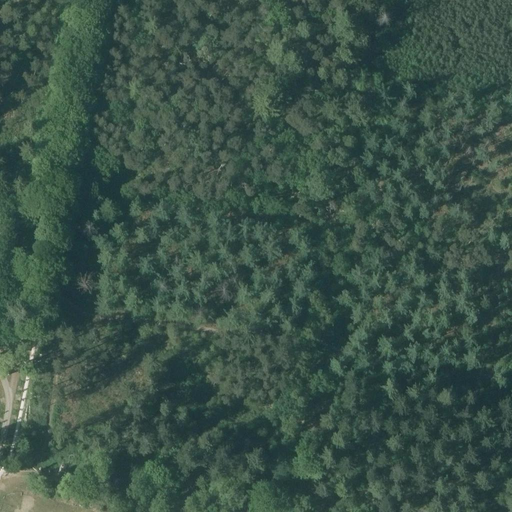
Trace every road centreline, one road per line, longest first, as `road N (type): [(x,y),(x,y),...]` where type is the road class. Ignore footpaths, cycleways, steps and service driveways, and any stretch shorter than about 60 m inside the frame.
road 1 (unknown): [(0,192),(20,207),(25,249),(47,280),(98,325),(308,343),(511,375)]
road 2 (track): [(0,456),(90,0)]
road 3 (track): [(64,189),(329,233)]
road 4 (track): [(0,468),(223,511)]
road 5 (unknown): [(22,472),(42,456),(51,430),(61,293)]
